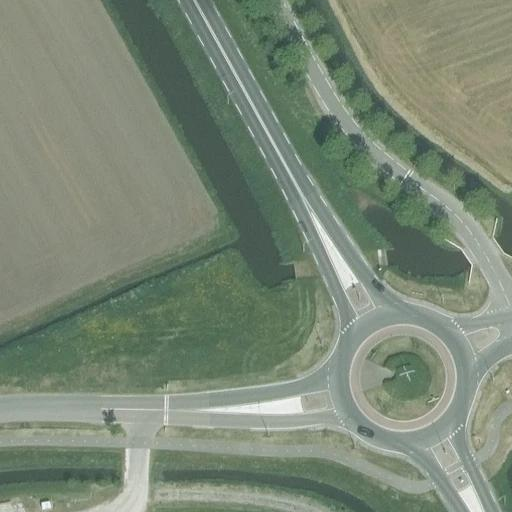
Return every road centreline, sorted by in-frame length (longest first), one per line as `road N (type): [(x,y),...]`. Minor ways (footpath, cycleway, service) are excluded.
road 1 (unclassified): [(511,297),(452,215),(350,133),(280,0)]
road 2 (primary): [(371,322),(196,0)]
road 3 (tertiary): [(0,412),(341,400)]
